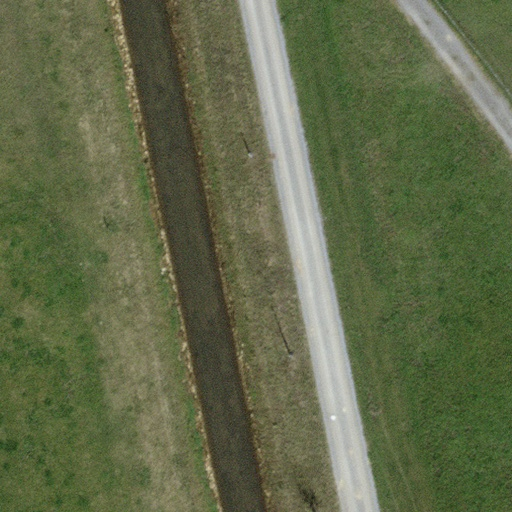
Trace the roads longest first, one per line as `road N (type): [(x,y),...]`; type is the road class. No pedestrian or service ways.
road 1 (track): [(349,511),(248,0)]
road 2 (track): [(511,161),(386,0)]
